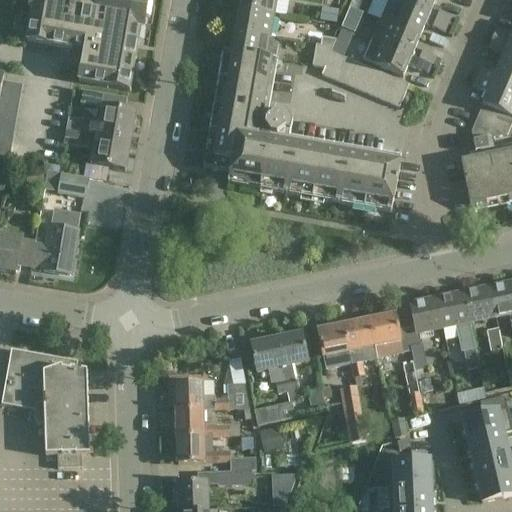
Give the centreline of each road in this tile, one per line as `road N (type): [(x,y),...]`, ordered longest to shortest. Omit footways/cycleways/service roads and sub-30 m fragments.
road 1 (residential): [(126,321),(179,0)]
road 2 (residential): [(431,268),(197,320),(126,321)]
road 3 (residential): [(431,268),(428,143),(490,0)]
road 4 (residential): [(132,511),(126,321)]
road 5 (residential): [(126,321),(0,302)]
